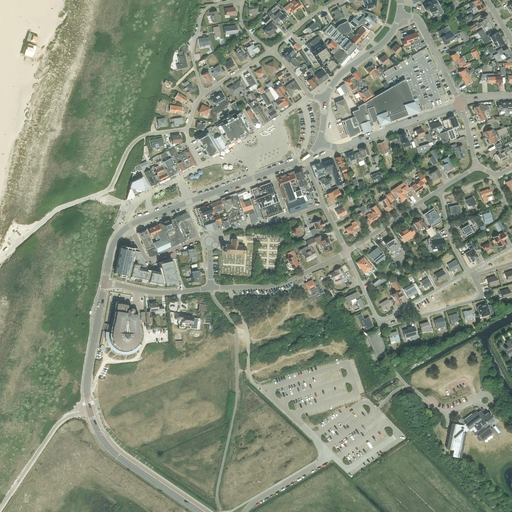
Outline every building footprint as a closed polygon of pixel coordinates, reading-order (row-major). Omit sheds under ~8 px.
[(292,0),(282,8),(286,12),(290,9),(293,13),(295,11),(296,12),(299,9),(298,8),(301,6),(297,1),(295,2),(293,0),(292,0)] [(357,0),(357,1),(361,0),(363,0),(364,2),(366,9),(375,6),(373,0),(371,0),(370,0),(357,0)] [(429,12),(430,12),(431,15),(436,13),(436,14),(437,13),(438,14),(442,12),(437,3),(433,5),(432,3),(435,2),(434,0),(427,0),(428,1),(422,5),(424,10),(427,8),(429,12)] [(483,8),(479,1),(478,2),(477,0),(474,0),(468,4),(470,8),(467,10),(468,11),(471,9),(471,10),(472,9),(474,13),(477,11),(483,8)] [(451,3),(445,7),(448,12),(455,8),(451,3)] [(256,7),(248,8),(249,14),(252,13),(252,15),(260,14),(259,12),(257,12),(256,7)] [(234,8),(225,10),(226,15),(232,14),(232,16),(236,15),(235,11),(234,11),(234,8)] [(337,9),(332,11),(336,18),(341,15),(340,14),(337,9)] [(271,13),(269,16),(271,18),(275,23),(278,19),(281,22),(287,17),(283,13),(281,13),(279,11),(274,16),(271,13)] [(353,17),(348,23),(353,27),(356,25),(365,21),(371,26),(375,21),(373,19),(374,17),(369,13),(364,11),(363,14),(364,15),(358,22),(357,21),(353,17)] [(217,12),(210,14),(212,24),(219,22),(219,20),(221,19),(220,16),(218,16),(217,12)] [(470,14),(466,16),(467,17),(462,19),(461,17),(459,18),(462,23),(473,17),(470,14)] [(326,15),(321,17),(325,24),(330,21),(326,15)] [(474,23),(475,25),(475,26),(473,22),(466,26),(470,32),(476,28),(489,20),(488,18),(489,18),(487,15),(486,16),(486,15),(481,18),(483,20),(478,23),(478,24),(477,22),(474,23)] [(270,20),(266,16),(261,21),(265,25),(270,20)] [(490,22),(489,20),(476,28),(477,30),(481,28),(484,27),(486,26),(488,29),(493,26),(492,25),(493,25),(491,22),(490,22)] [(324,30),(322,32),(336,44),(347,53),(354,45),(348,41),(344,37),(349,31),(350,30),(346,21),(338,25),(334,28),(329,24),(329,25),(326,28),(324,30)] [(269,24),(263,30),(269,36),(274,29),(271,26),(273,25),(270,22),(269,24)] [(309,33),(311,31),(316,27),(318,29),(320,27),(316,22),(314,24),(313,23),(308,27),(305,29),(309,33)] [(349,31),(344,37),(348,41),(349,40),(354,45),(365,32),(364,31),(366,29),(362,25),(354,35),(350,31),(349,31)] [(444,28),(437,32),(439,37),(443,44),(448,42),(448,41),(450,40),(453,39),(449,32),(447,33),(444,28)] [(482,29),(476,32),(482,41),(487,38),(482,29)] [(463,30),(457,33),(462,42),(468,39),(463,30)] [(415,32),(409,35),(412,44),(414,47),(419,45),(418,41),(417,38),(415,32)] [(496,32),(487,38),(482,41),(483,44),(490,40),(492,42),(500,38),(499,36),(499,35),(498,33),(497,33),(496,32)] [(21,56),(31,59),(38,36),(28,33),(21,56)] [(402,37),(404,40),(401,42),(403,47),(412,44),(409,35),(402,37)] [(334,68),(338,64),(330,57),(329,59),(326,56),(330,53),(318,36),(305,45),(309,51),(305,53),(313,65),(316,62),(316,63),(320,60),(323,65),(320,67),(327,76),(331,72),(331,71),(334,68)] [(200,45),(209,44),(208,37),(199,38),(200,45)] [(503,43),(502,42),(503,42),(502,39),(501,40),(500,38),(492,42),(495,48),(498,46),(503,43)] [(345,55),(347,53),(336,44),(336,45),(331,40),(326,45),(331,49),(330,51),(333,55),(332,57),(338,63),(345,55)] [(295,43),(292,46),(296,50),(297,51),(297,50),(298,52),(301,49),(299,47),(297,46),(295,43)] [(245,47),(243,48),(245,51),(247,50),(250,55),(254,53),(252,51),(257,48),(255,46),(254,47),(252,44),(249,46),(246,48),(245,48),(245,47)] [(395,44),(390,49),(394,54),(400,49),(395,44)] [(236,51),(234,52),(240,61),(245,58),(239,49),(240,48),(240,47),(239,46),(238,46),(238,49),(238,50),(236,51)] [(451,54),(449,56),(452,61),(457,58),(459,57),(456,52),(459,50),(457,46),(449,50),(451,54)] [(488,47),(486,48),(489,54),(495,51),(492,46),(489,48),(488,47)] [(287,50),(282,55),(288,62),(289,61),(290,63),(291,65),(293,66),(295,66),(298,64),(298,63),(299,63),(296,59),(293,57),(293,56),(295,54),(289,48),(287,50)] [(497,53),(492,56),(493,58),(495,60),(500,58),(499,56),(501,60),(506,57),(511,54),(507,48),(502,51),(501,48),(495,51),(497,53)] [(478,51),(476,52),(481,59),(485,57),(483,53),(480,55),(478,51)] [(179,64),(176,64),(177,69),(187,67),(184,55),(182,55),(179,56),(177,56),(179,64)] [(384,55),(378,59),(382,65),(388,60),(384,55)] [(458,58),(457,58),(452,61),(455,68),(458,66),(464,63),(461,57),(458,58)] [(225,61),(222,63),(226,70),(234,65),(231,59),(226,62),(225,61)] [(272,61),(266,65),(271,73),(277,69),(272,61)] [(382,73),(379,69),(378,67),(375,69),(371,64),(364,69),(368,75),(369,74),(372,78),(377,74),(378,75),(382,73)] [(218,65),(212,69),(216,76),(222,72),(218,65)] [(496,74),(493,74),(493,76),(493,82),(500,82),(500,75),(504,75),(504,66),(499,67),(499,72),(496,72),(496,74)] [(462,69),(457,72),(461,78),(466,75),(469,73),(470,72),(472,71),(471,69),(468,71),(466,67),(462,69)] [(208,68),(201,72),(203,74),(201,75),(206,82),(212,78),(208,73),(210,71),(208,68)] [(264,74),(261,68),(254,72),(257,78),(261,76),(263,78),(266,76),(264,74)] [(321,70),(314,75),(319,82),(326,76),(321,70)] [(368,88),(364,82),(363,83),(360,77),(356,71),(351,74),(352,76),(346,79),(347,81),(339,86),(344,95),(355,88),(364,101),(374,95),(369,88),(368,88)] [(466,75),(461,78),(464,84),(465,83),(467,87),(473,84),(473,82),(471,78),(472,75),(470,72),(469,73),(466,75)] [(311,88),(317,84),(312,77),(309,73),(304,77),(306,81),(311,88)] [(493,76),(493,74),(493,73),(481,74),(479,81),(486,80),(486,83),(493,82),(493,76)] [(249,75),(245,78),(250,87),(255,84),(249,75)] [(364,102),(363,102),(365,104),(365,106),(370,120),(371,122),(377,120),(379,125),(417,111),(404,79),(364,102)] [(239,80),(233,84),(237,91),(243,87),(239,80)] [(298,93),(297,91),(300,90),(294,80),(284,87),(291,97),(298,93)] [(187,81),(183,83),(185,87),(186,86),(189,92),(191,91),(190,89),(192,88),(189,84),(187,81)] [(231,95),(237,91),(233,84),(227,88),(231,95)] [(285,96),(282,93),(285,91),(281,85),(278,87),(278,86),(273,90),(280,99),(275,102),(278,106),(281,103),(283,106),(289,102),(284,96),(285,96)] [(269,100),(273,98),(267,88),(263,90),(269,100)] [(180,102),(180,101),(183,103),(186,98),(177,92),(174,98),(180,102)] [(216,103),(223,99),(220,93),(211,98),(215,104),(216,103)] [(264,93),(260,95),(266,105),(270,103),(264,93)] [(262,110),(259,106),(258,104),(255,99),(247,104),(253,115),(254,114),(260,124),(266,120),(265,118),(267,117),(264,113),(262,110)] [(343,99),(335,103),(335,104),(340,117),(349,114),(345,104),(343,99)] [(231,104),(234,111),(239,109),(238,107),(237,107),(234,102),(231,104)] [(357,109),(351,112),(353,116),(353,117),(358,130),(361,129),(361,128),(363,128),(364,129),(367,128),(367,126),(368,126),(369,126),(372,125),(371,122),(370,120),(365,106),(365,104),(363,102),(357,107),(357,109)] [(497,106),(497,107),(497,108),(498,108),(498,109),(499,109),(499,111),(503,110),(503,112),(504,116),(505,115),(505,104),(505,102),(499,102),(499,104),(499,105),(498,105),(497,105),(497,106)] [(201,105),(198,112),(205,115),(209,108),(205,106),(204,107),(201,105)] [(259,106),(262,110),(264,113),(266,112),(270,118),(276,114),(272,107),(268,110),(265,106),(263,107),(262,105),(259,106)] [(479,105),(473,108),(476,114),(488,108),(488,109),(492,108),(491,106),(488,105),(487,106),(485,107),(484,107),(484,108),(483,107),(481,109),(479,105)] [(488,108),(476,114),(479,121),(485,118),(483,114),(486,113),(486,112),(486,113),(489,111),(488,109),(488,108)] [(252,130),(243,114),(240,109),(231,114),(220,120),(215,123),(214,124),(213,125),(214,126),(225,145),(252,130)] [(254,115),(253,116),(249,109),(245,111),(253,124),(257,121),(254,115)] [(353,116),(342,120),(347,134),(347,136),(350,135),(355,133),(358,132),(358,130),(353,117),(353,116)] [(447,118),(441,121),(442,124),(446,123),(448,128),(450,127),(456,125),(453,116),(447,118)] [(164,118),(157,119),(158,126),(165,126),(164,118)] [(197,122),(197,123),(196,129),(201,129),(201,130),(203,130),(203,129),(204,128),(204,127),(205,123),(202,123),(202,124),(200,123),(197,122)] [(442,143),(448,141),(445,131),(442,132),(439,122),(432,124),(432,123),(429,124),(430,125),(429,126),(431,131),(435,130),(435,132),(434,132),(435,135),(436,134),(437,137),(439,136),(442,143)] [(210,126),(205,129),(217,149),(223,146),(223,147),(226,146),(225,145),(214,126),(211,128),(210,126)] [(486,138),(500,132),(501,134),(503,133),(501,129),(496,131),(493,132),(491,128),(490,126),(485,128),(486,131),(484,132),(486,138)] [(413,131),(413,132),(414,135),(415,135),(416,135),(416,137),(423,134),(421,128),(413,131)] [(455,138),(451,129),(452,129),(452,128),(446,131),(449,141),(455,138)] [(205,130),(194,136),(202,150),(203,151),(203,152),(204,154),(205,154),(207,155),(208,155),(211,153),(212,153),(216,150),(217,149),(205,129),(205,130)] [(404,132),(397,134),(400,143),(402,148),(410,145),(408,140),(407,140),(404,132)] [(500,132),(486,138),(489,144),(496,141),(496,140),(499,139),(498,136),(501,134),(500,132)] [(171,139),(169,139),(169,142),(171,142),(171,143),(174,143),(180,142),(179,136),(179,135),(175,135),(171,136),(171,139)] [(398,139),(396,140),(394,136),(387,138),(389,144),(390,143),(390,142),(393,141),(394,145),(396,145),(397,148),(401,146),(398,139)] [(162,138),(150,140),(151,148),(163,145),(162,138)] [(384,141),(377,144),(380,153),(381,154),(387,152),(387,150),(384,141)] [(499,154),(496,155),(500,162),(507,158),(505,154),(508,152),(510,156),(511,155),(511,153),(511,151),(508,146),(507,143),(504,145),(505,147),(501,149),(500,148),(497,150),(499,154)] [(426,144),(418,146),(415,148),(417,154),(428,150),(426,144)] [(452,148),(455,155),(457,154),(458,158),(465,156),(461,145),(456,147),(455,144),(449,146),(450,149),(452,148)] [(359,151),(354,153),(357,162),(362,160),(361,157),(368,154),(365,146),(358,149),(359,151)] [(195,163),(191,156),(188,149),(178,155),(174,147),(167,150),(173,162),(176,161),(180,170),(185,168),(190,165),(190,166),(195,163)] [(431,156),(428,158),(433,165),(437,163),(434,159),(438,157),(433,149),(429,151),(431,156)] [(160,160),(162,163),(168,176),(178,171),(174,163),(173,164),(167,150),(158,155),(160,160)] [(351,163),(350,160),(355,159),(352,151),(344,154),(348,164),(351,163)] [(337,166),(340,165),(341,168),(339,168),(341,172),(342,172),(345,179),(348,178),(346,171),(344,166),(343,164),(340,156),(334,158),(337,166)] [(441,165),(442,165),(445,171),(453,167),(447,156),(441,159),(444,163),(441,165)] [(325,176),(332,174),(336,186),(342,184),(333,160),(330,161),(330,160),(322,163),(324,169),(323,170),(325,176)] [(149,168),(146,161),(139,164),(141,169),(142,171),(149,168)] [(319,161),(310,165),(315,179),(325,175),(319,161)] [(158,165),(154,167),(155,169),(154,170),(155,170),(157,174),(154,175),(158,182),(160,181),(168,176),(162,163),(158,165)] [(151,168),(143,172),(150,186),(157,183),(152,173),(153,172),(151,168)] [(426,172),(427,175),(431,181),(440,175),(437,169),(431,172),(430,169),(426,172)] [(297,193),(294,185),(297,184),(301,194),(303,194),(302,192),(308,190),(304,179),(305,179),(303,175),(301,170),(293,173),(294,174),(292,175),(291,174),(276,179),(289,214),(306,208),(305,205),(304,202),(302,197),(301,197),(301,196),(299,192),(297,193)] [(380,171),(370,175),(372,180),(382,177),(380,171)] [(422,182),(425,180),(419,172),(416,174),(420,180),(410,186),(414,192),(424,186),(422,182)] [(141,176),(137,178),(130,182),(129,188),(129,189),(133,196),(143,191),(142,189),(147,187),(141,176)] [(324,177),(318,180),(323,190),(329,187),(324,177)] [(254,197),(251,199),(258,220),(262,218),(267,217),(281,212),(276,198),(277,198),(276,196),(275,196),(273,190),(274,190),(273,188),(272,188),(270,182),(259,187),(261,191),(260,191),(259,193),(260,195),(259,195),(257,196),(256,196),(255,197),(254,197)] [(394,192),(392,193),(396,198),(397,197),(398,197),(401,202),(407,198),(406,197),(411,194),(409,191),(409,190),(405,184),(393,192),(394,192)] [(330,200),(330,201),(340,196),(336,189),(327,194),(328,197),(327,197),(329,201),(330,200)] [(484,190),(479,191),(481,197),(483,202),(487,200),(486,198),(491,196),(490,193),(489,189),(484,190)] [(239,213),(243,212),(237,197),(237,194),(221,200),(230,224),(233,223),(232,221),(240,219),(239,213)] [(242,195),(237,197),(243,212),(244,214),(247,213),(251,223),(256,224),(256,221),(257,221),(254,213),(253,212),(252,209),(250,204),(251,204),(249,198),(243,200),(242,195)] [(471,204),(474,203),(472,197),(465,199),(467,205),(471,204)] [(385,198),(379,202),(386,212),(391,208),(392,207),(391,205),(389,205),(385,198)] [(214,212),(223,209),(222,205),(220,200),(211,204),(214,212)] [(458,204),(448,207),(450,214),(460,212),(458,204)] [(202,223),(213,219),(213,218),(211,212),(208,205),(197,209),(202,223)] [(367,217),(365,219),(368,225),(371,223),(372,223),(375,221),(374,220),(381,215),(374,205),(369,209),(371,212),(370,214),(369,213),(365,215),(367,217)] [(342,207),(335,211),(338,217),(345,213),(342,207)] [(428,217),(425,219),(430,226),(439,219),(433,209),(426,214),(428,217)] [(489,212),(481,214),(483,221),(486,220),(486,222),(491,221),(491,222),(492,222),(489,212)] [(174,218),(175,221),(177,224),(178,224),(185,241),(196,236),(194,230),(193,231),(188,220),(189,219),(186,213),(174,218)] [(184,241),(177,224),(175,221),(174,218),(171,220),(170,218),(160,223),(160,224),(162,229),(167,240),(170,246),(170,247),(173,246),(184,241)] [(417,219),(412,223),(412,224),(415,228),(412,230),(416,235),(419,233),(416,229),(419,227),(421,229),(427,226),(423,220),(422,221),(421,218),(417,220),(417,219)] [(463,226),(460,228),(463,233),(465,236),(471,232),(474,230),(471,225),(470,224),(471,224),(468,219),(466,221),(461,224),(463,226)] [(313,223),(316,229),(321,227),(323,226),(321,220),(319,221),(319,220),(313,223)] [(214,221),(203,225),(205,233),(217,229),(216,226),(214,221)] [(357,227),(355,223),(356,223),(355,221),(351,223),(352,225),(345,229),(347,232),(346,233),(348,237),(356,232),(354,229),(357,227)] [(499,221),(493,224),(498,232),(503,229),(499,221)] [(157,224),(146,229),(149,236),(153,234),(154,237),(157,236),(159,240),(152,243),(156,252),(170,246),(167,240),(162,229),(160,224),(157,225),(157,224)] [(309,231),(308,228),(305,229),(303,224),(298,226),(303,238),(304,237),(305,240),(312,238),(309,231)] [(297,226),(292,228),(295,236),(300,234),(297,226)] [(397,233),(401,238),(400,238),(403,243),(410,238),(410,239),(416,235),(412,230),(409,232),(406,227),(397,233)] [(430,227),(425,230),(429,237),(435,233),(430,227)] [(157,254),(156,252),(152,243),(149,236),(146,229),(138,233),(142,243),(141,243),(143,246),(148,256),(152,256),(157,254)] [(316,229),(309,231),(312,238),(317,236),(318,235),(316,229)] [(427,241),(428,245),(431,244),(432,248),(437,248),(437,250),(443,249),(443,247),(444,246),(443,241),(442,241),(442,239),(442,238),(441,238),(441,235),(440,235),(438,232),(427,239),(428,241),(427,241)] [(498,234),(492,237),(493,239),(495,242),(497,246),(503,243),(502,240),(505,238),(502,233),(499,235),(498,234)] [(313,238),(314,240),(316,244),(319,243),(323,252),(331,248),(328,241),(329,241),(327,237),(321,240),(319,235),(318,235),(317,236),(313,238)] [(383,242),(389,251),(387,252),(391,259),(399,254),(395,248),(398,246),(392,236),(383,242)] [(315,244),(312,238),(305,240),(304,241),(306,246),(299,250),(302,255),(303,255),(306,260),(315,255),(311,249),(310,247),(315,244)] [(242,253),(244,253),(245,246),(242,246),(242,245),(237,245),(237,239),(230,239),(230,244),(225,244),(225,246),(221,246),(221,250),(224,250),(224,253),(242,254),(242,253)] [(471,240),(466,243),(469,248),(470,250),(473,248),(474,251),(477,249),(471,240)] [(488,242),(481,246),(485,253),(492,249),(488,242)] [(145,268),(138,250),(137,251),(133,250),(131,250),(132,247),(130,247),(123,246),(122,248),(119,247),(114,272),(117,273),(116,275),(125,277),(126,276),(127,277),(127,278),(133,279),(133,280),(137,281),(138,280),(144,281),(144,282),(147,282),(151,283),(150,283),(156,285),(157,282),(160,282),(160,284),(162,284),(162,283),(163,283),(164,285),(177,281),(171,259),(158,263),(159,267),(157,267),(159,273),(145,270),(145,268)] [(376,247),(367,254),(375,263),(384,256),(376,247)] [(470,250),(464,253),(469,262),(473,260),(473,259),(477,257),(474,251),(473,248),(470,250)] [(187,250),(187,251),(181,252),(182,256),(188,255),(188,257),(190,256),(191,262),(196,261),(195,254),(193,254),(192,249),(187,250)] [(288,267),(290,266),(291,268),(297,265),(293,257),(295,256),(293,250),(287,253),(289,257),(287,259),(288,262),(285,265),(288,267)] [(362,258),(356,263),(362,270),(363,272),(364,271),(366,274),(370,270),(369,268),(370,267),(367,263),(367,264),(362,258)] [(456,268),(456,269),(459,268),(454,260),(447,264),(451,271),(456,268)] [(334,271),(330,274),(333,279),(335,284),(339,282),(347,278),(345,276),(344,276),(343,274),(343,273),(348,270),(345,265),(340,267),(334,270),(334,271)] [(442,270),(434,274),(437,280),(445,276),(442,270)] [(192,272),(192,278),(191,278),(191,282),(193,282),(199,281),(198,271),(192,272)] [(495,276),(486,278),(488,284),(497,282),(495,276)] [(427,278),(420,282),(423,288),(431,284),(427,278)] [(311,280),(304,283),(308,290),(307,290),(308,294),(311,293),(316,291),(318,295),(323,291),(315,280),(312,282),(311,280)] [(395,280),(391,282),(395,290),(399,288),(395,280)] [(412,284),(403,289),(408,297),(410,296),(413,294),(417,292),(413,287),(412,284)] [(508,289),(500,291),(502,297),(510,295),(508,289)] [(398,290),(390,295),(391,297),(395,305),(402,301),(401,299),(403,298),(398,290)] [(356,292),(347,295),(343,297),(347,305),(356,301),(359,308),(363,307),(359,298),(356,292)] [(387,299),(379,304),(382,310),(390,305),(387,299)] [(106,332),(106,336),(106,339),(108,343),(110,346),(113,349),(116,351),(120,353),(123,353),(127,353),(131,352),(135,350),(138,348),(140,345),(136,342),(138,337),(138,333),(136,315),(133,316),(133,314),(131,312),(131,311),(132,310),(132,309),(132,308),(131,307),(130,307),(129,307),(128,307),(127,307),(126,306),(126,304),(116,302),(110,332),(106,332)] [(156,310),(163,310),(162,306),(157,307),(156,302),(148,303),(149,310),(156,310)] [(489,315),(492,313),(490,305),(486,306),(486,304),(478,306),(478,307),(477,307),(477,309),(477,310),(478,312),(478,311),(479,314),(480,313),(480,314),(488,312),(488,314),(489,315)] [(467,318),(467,317),(473,316),(471,310),(465,311),(465,310),(462,311),(464,319),(467,318)] [(176,313),(175,319),(178,319),(181,319),(181,321),(191,323),(191,328),(197,328),(198,318),(193,317),(181,315),(182,314),(176,313)] [(453,325),(452,322),(458,320),(456,313),(448,316),(450,323),(451,325),(453,325)] [(363,326),(364,326),(365,328),(371,326),(369,320),(368,317),(363,319),(360,314),(356,316),(361,327),(363,326)] [(439,319),(434,320),(435,326),(436,328),(441,326),(444,325),(442,317),(439,318),(439,319)] [(421,330),(424,329),(424,330),(430,329),(427,321),(422,323),(419,324),(421,330)] [(411,337),(416,335),(414,327),(411,328),(410,327),(408,327),(408,328),(402,330),(404,337),(410,335),(411,337)] [(389,339),(394,338),(394,340),(398,339),(396,331),(387,333),(389,339)] [(505,344),(507,346),(503,348),(508,356),(511,353),(511,340),(511,341),(511,345),(511,346),(509,342),(505,344)] [(466,422),(462,425),(451,423),(446,448),(452,449),(451,456),(459,458),(461,451),(462,445),(465,432),(464,432),(468,429),(469,431),(472,429),(474,433),(481,441),(492,432),(488,426),(492,423),(491,422),(493,420),(490,416),(491,416),(489,413),(488,414),(486,412),(482,415),(479,411),(477,412),(475,411),(471,414),(471,413),(463,419),(466,422)]
